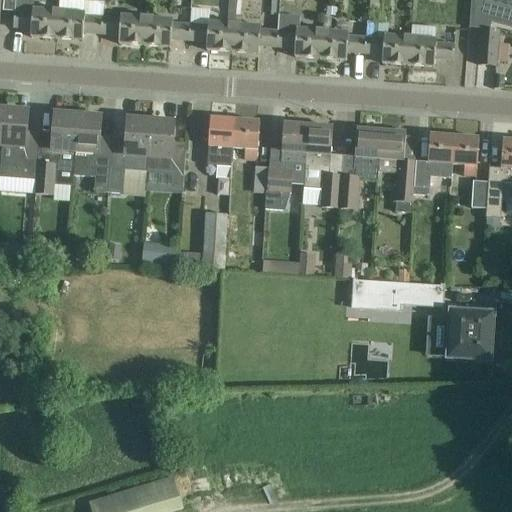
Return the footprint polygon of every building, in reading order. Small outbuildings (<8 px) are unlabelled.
[(3,0),(3,12),(14,13),(15,0),(3,0)] [(373,0),(373,12),(385,12),(385,0),(373,0)] [(511,0),(476,0),(476,1),(511,10),(511,0)] [(58,27),(57,40),(83,42),(83,34),(101,36),(103,19),(104,2),(86,1),(85,14),(59,12),(58,27)] [(511,10),(476,1),(474,30),(481,30),(489,31),(492,23),(511,28),(511,10)] [(190,26),(189,42),(207,44),(206,52),(232,54),(235,26),(236,2),(228,2),(226,25),(209,24),(208,27),(190,26)] [(327,8),(327,16),(337,17),(337,9),(327,8)] [(31,38),(57,40),(59,12),(33,10),(33,14),(15,12),(13,29),(31,30),(31,38)] [(294,58),(320,60),(322,32),(299,31),(300,18),(279,16),(278,33),(277,49),(295,50),(294,58)] [(103,19),(101,36),(119,37),(119,45),(145,47),(147,19),(121,17),(121,21),(103,19)] [(147,19),(145,47),(171,49),(171,41),(189,42),(190,26),(172,25),(173,21),(147,19)] [(366,39),(365,55),(383,57),(382,65),(408,67),(410,39),(388,38),(389,25),(367,23),(366,39)] [(235,26),(232,54),(258,56),(259,48),(277,49),(278,33),(260,32),(260,27),(235,26)] [(481,30),(478,66),(496,67),(499,31),(489,31),(481,30)] [(366,39),(348,38),(348,34),(347,34),(322,32),(320,60),(346,62),(347,54),(365,55),(366,39)] [(436,41),(410,39),(408,67),(434,69),(435,61),(453,62),(455,46),(436,45),(436,41)] [(504,77),(495,76),(494,89),(493,89),(493,90),(495,91),(495,90),(502,91),(503,91),(504,77)] [(35,196),(40,141),(27,140),(29,113),(5,111),(2,148),(0,178),(36,181),(35,196)] [(53,142),(40,141),(35,196),(54,198),(54,186),(73,187),(73,178),(78,116),(55,115),(53,142)] [(78,116),(73,178),(95,179),(94,194),(109,195),(112,146),(99,145),(101,118),(78,116)] [(148,166),(151,122),(128,120),(126,147),(112,146),(109,195),(123,196),(124,172),(147,173),(148,166)] [(208,158),(207,168),(217,168),(216,179),(231,180),(232,165),(233,150),(235,122),(211,120),(209,140),(208,158)] [(148,166),(147,173),(157,174),(174,175),(173,188),(183,189),(186,152),(172,151),(174,124),(151,122),(148,158),(148,166)] [(235,122),(233,150),(245,151),(245,161),(257,162),(260,124),(235,122)] [(268,170),(267,193),(291,195),(291,186),(303,187),(303,191),(304,191),(308,127),(284,126),(282,146),(282,150),(270,149),(269,157),(268,170)] [(308,127),(304,191),(321,192),(320,210),(338,212),(341,177),(330,176),(330,168),(333,129),(308,127)] [(357,170),(357,178),(359,179),(378,180),(378,171),(380,146),(381,133),(357,131),(355,151),(354,170),(357,170)] [(413,196),(416,163),(416,162),(417,153),(405,152),(406,135),(381,133),(378,171),(397,173),(395,204),(396,204),(396,213),(411,214),(413,196)] [(416,163),(413,196),(429,197),(430,179),(451,180),(452,167),(454,138),(430,137),(428,164),(416,163)] [(479,140),(454,138),(452,167),(465,168),(464,178),(476,178),(479,140)] [(489,169),(488,184),(485,220),(486,220),(486,228),(500,229),(503,185),(511,185),(511,142),(503,142),(501,170),(489,169)] [(267,196),(268,170),(256,169),(255,195),(267,196)] [(359,179),(341,177),(338,212),(357,213),(359,179)] [(485,220),(488,184),(473,183),(472,196),(471,209),(485,210),(485,220)] [(227,217),(205,216),(202,270),(224,271),(227,217)] [(251,246),(262,247),(264,217),(253,217),(251,246)] [(35,246),(34,259),(42,259),(43,246),(35,246)] [(171,266),(173,250),(148,247),(146,263),(171,266)] [(108,261),(120,262),(121,253),(109,251),(108,261)] [(300,255),(299,277),(314,278),(315,256),(300,255)] [(352,262),(335,261),(334,279),(351,280),(352,262)] [(399,272),(398,285),(409,286),(410,273),(399,272)] [(356,283),(354,310),(399,313),(399,312),(400,306),(442,309),(443,288),(439,288),(409,286),(398,285),(356,283)] [(448,360),(450,360),(488,362),(488,363),(490,363),(491,360),(490,360),(493,319),(493,318),(493,316),(491,315),(491,316),(453,313),(451,313),(451,315),(448,357),(448,360)] [(139,511),(174,511),(183,509),(175,483),(134,495),(139,511)]
